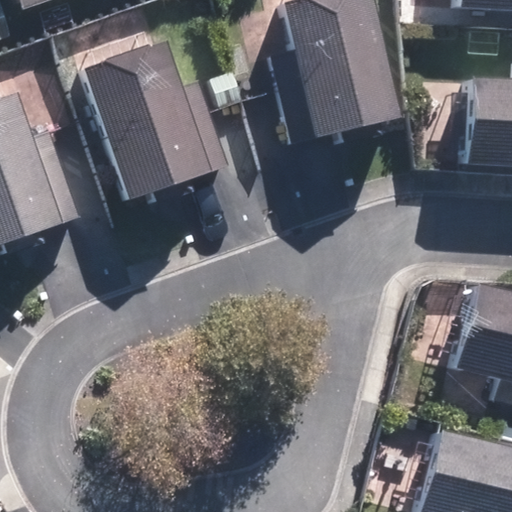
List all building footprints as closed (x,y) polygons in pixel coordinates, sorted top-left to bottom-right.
[(0,0),(0,42),(14,37),(0,0)] [(10,0),(15,15),(61,0),(10,0)] [(284,0),(294,43),(265,50),(285,141),(406,114),(380,0),(284,0)] [(511,0),(458,0),(458,7),(511,9),(511,0)] [(163,45),(80,70),(120,200),(219,169),(194,88),(178,93),(163,45)] [(506,72),(461,71),(458,159),(511,160),(511,52),(506,52),(506,72)] [(56,175),(28,90),(0,99),(0,242),(107,208),(93,163),(56,175)] [(491,368),(482,402),(511,410),(511,288),(468,277),(447,356),(491,368)] [(408,511),(511,511),(511,445),(430,424),(407,511),(408,511)]
